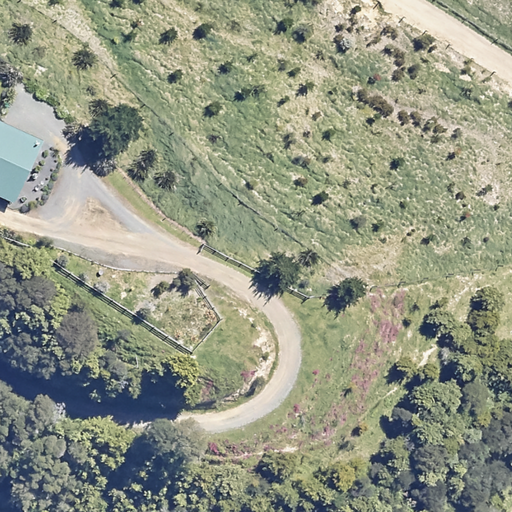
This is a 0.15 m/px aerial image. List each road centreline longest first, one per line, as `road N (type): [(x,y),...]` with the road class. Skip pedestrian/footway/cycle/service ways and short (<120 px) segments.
road 1 (track): [(0,217),(205,266),(264,300),(286,325),(287,358),(273,392),(234,414),(192,420),(62,404),(0,375)]
road 2 (track): [(511,77),(402,0)]
